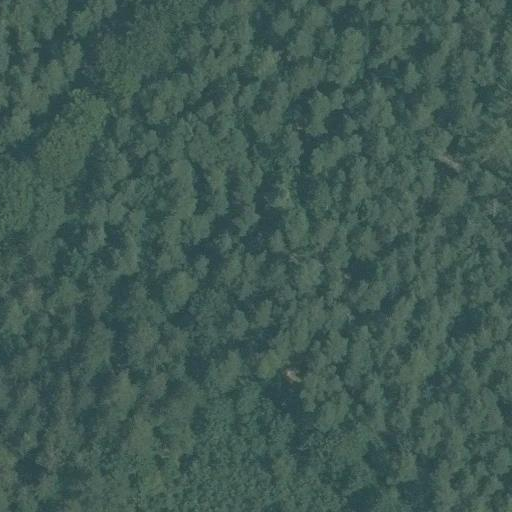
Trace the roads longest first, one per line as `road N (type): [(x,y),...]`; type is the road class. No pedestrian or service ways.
road 1 (unknown): [(240,0),(166,50),(0,271)]
road 2 (track): [(137,0),(0,170)]
